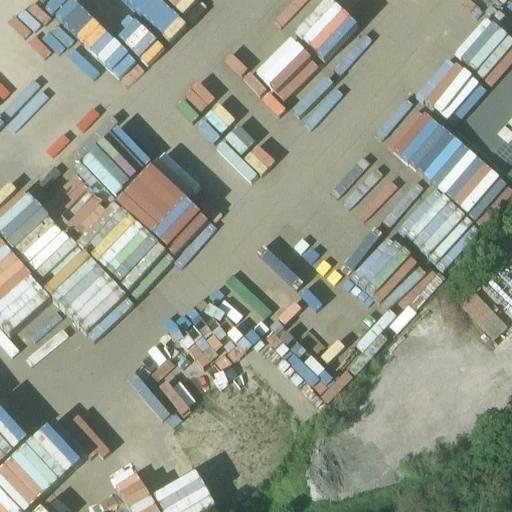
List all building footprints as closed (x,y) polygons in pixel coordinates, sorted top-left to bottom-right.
[(79,0),(82,2),(85,3),(101,17),(111,20),(124,5),(125,0),(79,0)] [(335,18),(309,25),(315,49),(341,42),(335,18)] [(66,100),(102,61),(133,90),(153,68),(120,37),(103,54),(67,21),(27,64),(66,100)] [(511,69),(454,134),(511,186),(511,69)] [(0,234),(4,239),(69,174),(78,183),(95,166),(10,82),(0,91),(0,234)] [(61,127),(77,112),(65,98),(48,113),(61,127)] [(145,379),(114,339),(106,345),(75,306),(83,299),(71,285),(37,312),(111,406),(145,379)] [(491,344),(511,325),(476,289),(456,308),(491,344)] [(198,403),(234,369),(225,360),(189,393),(198,403)] [(212,511),(170,439),(124,465),(151,511),(212,511)]
